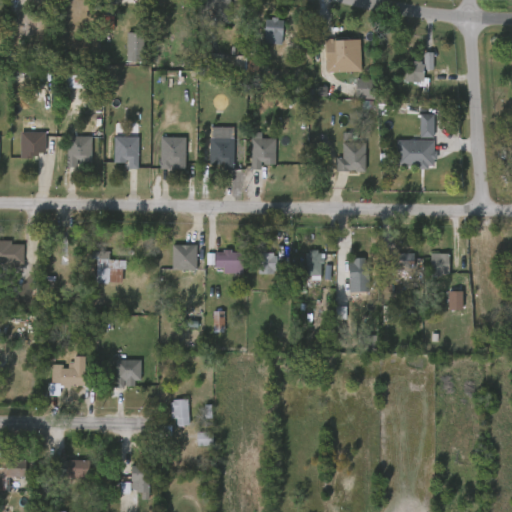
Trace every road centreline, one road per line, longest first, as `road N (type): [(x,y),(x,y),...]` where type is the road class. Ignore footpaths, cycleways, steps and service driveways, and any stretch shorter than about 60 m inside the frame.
road 1 (residential): [(0,203),(511,210)]
road 2 (residential): [(481,0),(491,210)]
road 3 (residential): [(347,0),(511,16)]
road 4 (residential): [(0,422),(148,424)]
